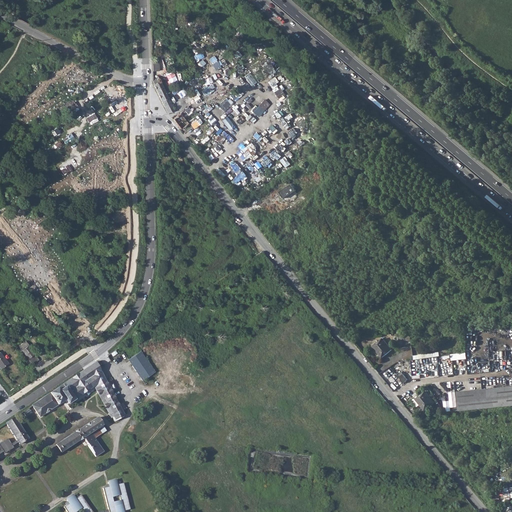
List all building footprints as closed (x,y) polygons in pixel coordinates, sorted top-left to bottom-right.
[(150,11),(151,27),(160,27),(160,11),(150,11)] [(90,70),(85,73),(82,67),(67,74),(71,83),(92,74),(90,70)] [(153,81),(154,84),(153,84),(164,107),(167,113),(174,110),(168,97),(164,89),(158,78),(153,81)] [(34,96),(29,99),(33,105),(38,102),(34,96)] [(265,108),(269,104),(264,99),(260,104),(265,108)] [(214,121),(222,114),(217,108),(209,116),(214,121)] [(172,119),(180,129),(188,123),(180,113),(172,119)] [(199,128),(205,122),(200,116),(193,122),(199,128)] [(230,130),(235,126),(227,116),(222,121),(230,130)] [(269,139),(278,131),(273,125),(269,128),(266,125),(255,136),(260,142),(266,136),(269,139)] [(252,142),(242,150),(249,159),(259,151),(252,142)] [(277,150),(271,155),(275,160),(281,155),(277,150)] [(263,170),(272,162),(268,157),(259,166),(263,170)] [(237,162),(232,165),(239,174),(232,180),(236,185),(248,177),(237,162)] [(255,184),(261,179),(257,173),(250,177),(255,184)] [(78,192),(88,184),(83,178),(73,187),(78,192)] [(103,197),(110,193),(103,180),(96,184),(103,197)] [(296,191),(292,185),(280,192),(283,198),(296,191)] [(33,233),(37,239),(43,235),(39,229),(33,233)] [(111,237),(108,231),(99,237),(100,237),(98,239),(100,243),(111,237)] [(53,283),(58,288),(63,284),(58,278),(53,283)] [(39,284),(32,290),(37,297),(44,291),(39,284)] [(399,334),(401,345),(411,342),(410,334),(399,334)] [(382,358),(392,350),(383,338),(373,346),(382,358)] [(19,346),(28,358),(34,354),(28,346),(29,345),(26,341),(19,346)] [(142,381),(155,372),(141,351),(128,360),(142,381)] [(467,352),(452,354),(452,360),(468,358),(467,352)] [(39,360),(34,354),(28,358),(33,365),(39,360)] [(113,417),(114,419),(118,417),(123,414),(121,411),(95,363),(95,362),(32,405),(40,417),(62,401),(65,400),(68,404),(94,386),(99,397),(102,395),(113,417)] [(402,372),(397,375),(404,383),(408,380),(402,372)] [(459,407),(459,411),(511,405),(511,386),(457,392),(459,407)] [(426,391),(416,399),(425,410),(435,402),(426,391)] [(123,410),(121,411),(123,414),(118,417),(114,419),(113,417),(102,395),(99,397),(111,419),(112,418),(114,422),(125,415),(123,410)] [(31,412),(28,407),(23,411),(26,416),(31,412)] [(6,423),(17,439),(11,443),(7,438),(0,443),(0,446),(2,450),(0,450),(0,453),(3,451),(4,453),(13,447),(12,445),(19,441),(20,443),(29,437),(15,417),(6,423)] [(97,418),(55,445),(60,453),(83,438),(87,444),(96,457),(103,452),(94,438),(106,431),(97,418)] [(123,511),(130,510),(123,483),(120,484),(117,485),(116,482),(115,480),(108,482),(109,484),(109,487),(105,487),(103,488),(108,511),(123,511)] [(92,511),(81,495),(78,497),(75,499),(74,497),(73,496),(66,500),(67,501),(69,504),(66,506),(63,507),(66,511),(92,511)]
